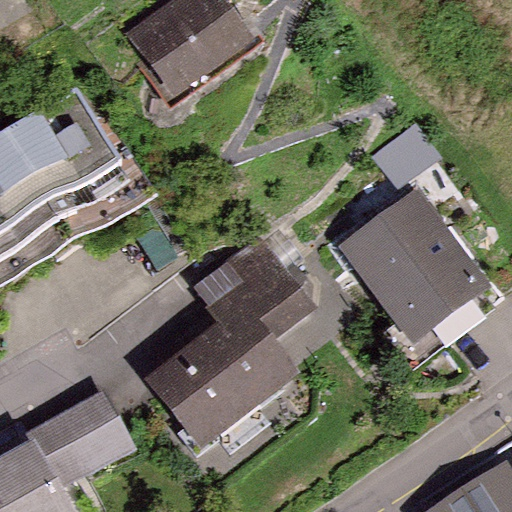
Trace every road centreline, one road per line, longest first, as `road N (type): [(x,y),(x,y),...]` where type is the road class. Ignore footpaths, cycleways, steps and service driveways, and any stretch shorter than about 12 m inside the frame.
road 1 (residential): [(348,511),(511,393)]
road 2 (residential): [(0,403),(175,312)]
